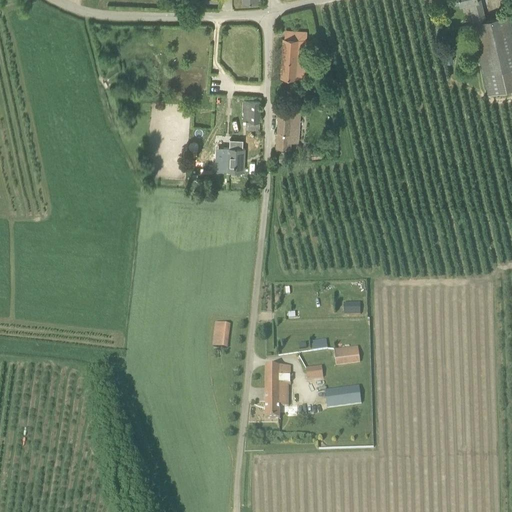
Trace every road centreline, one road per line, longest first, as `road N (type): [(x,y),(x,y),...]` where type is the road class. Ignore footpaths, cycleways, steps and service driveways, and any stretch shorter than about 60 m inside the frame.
road 1 (unclassified): [(237,511),(266,176),(271,11)]
road 2 (unclassified): [(271,11),(90,13),(62,0)]
